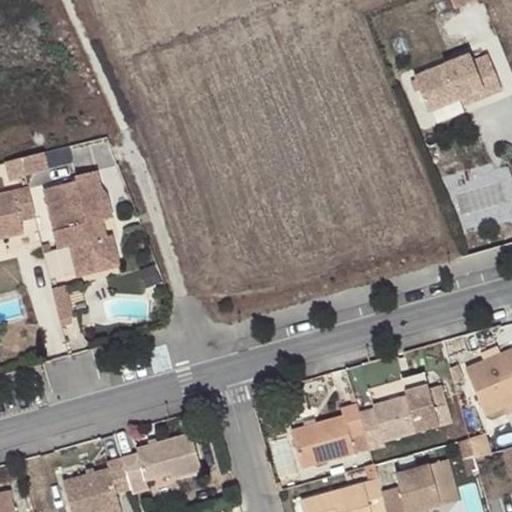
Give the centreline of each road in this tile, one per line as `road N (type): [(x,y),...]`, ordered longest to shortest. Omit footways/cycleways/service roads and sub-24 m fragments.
road 1 (residential): [(511,289),(227,374)]
road 2 (unclassified): [(215,373),(131,150)]
road 3 (residential): [(215,373),(0,438)]
road 4 (residential): [(264,511),(227,374)]
